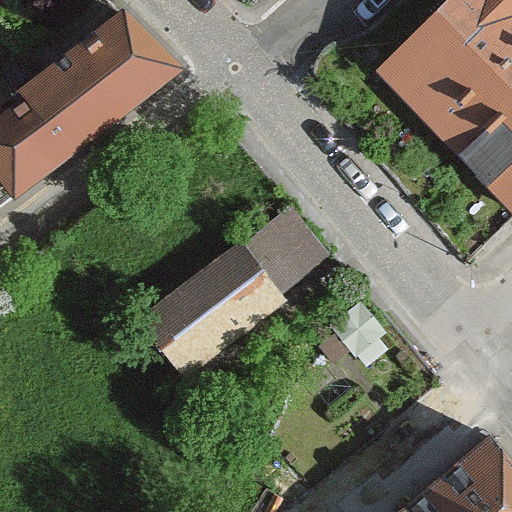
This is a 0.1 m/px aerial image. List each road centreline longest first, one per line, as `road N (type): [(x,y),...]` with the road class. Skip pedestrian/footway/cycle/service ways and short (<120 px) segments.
road 1 (residential): [(479,341),(237,78)]
road 2 (residential): [(237,78),(0,263)]
road 3 (residential): [(511,379),(360,511)]
